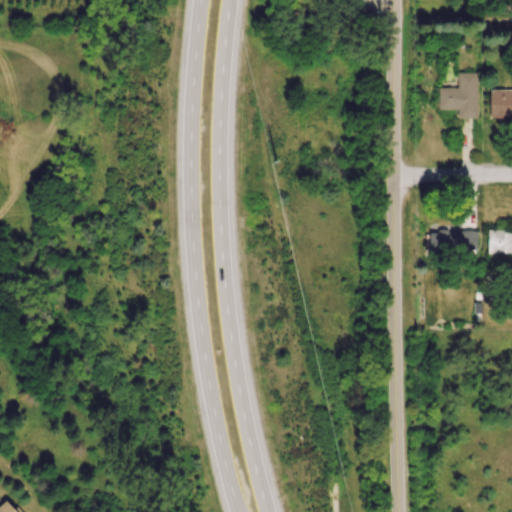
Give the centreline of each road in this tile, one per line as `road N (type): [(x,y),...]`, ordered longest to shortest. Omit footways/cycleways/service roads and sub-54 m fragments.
road 1 (primary): [(200,0),(189,164),(194,280),(208,392),(236,511)]
road 2 (primary): [(265,511),(238,398),(219,232),(229,0)]
road 3 (residential): [(398,511),(393,0)]
